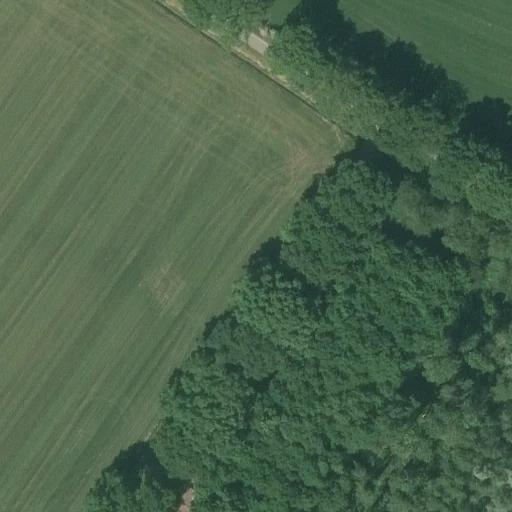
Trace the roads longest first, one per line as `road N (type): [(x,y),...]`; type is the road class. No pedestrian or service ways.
road 1 (track): [(369,135),(116,511)]
road 2 (unclassified): [(511,218),(358,129),(187,0)]
